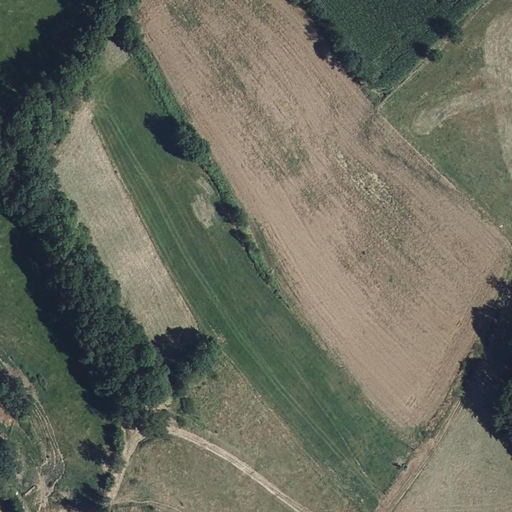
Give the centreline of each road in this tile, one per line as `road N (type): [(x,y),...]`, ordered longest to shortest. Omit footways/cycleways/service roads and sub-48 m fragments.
road 1 (track): [(387,511),(484,362),(511,292)]
road 2 (track): [(128,446),(166,428),(217,449),(306,511)]
